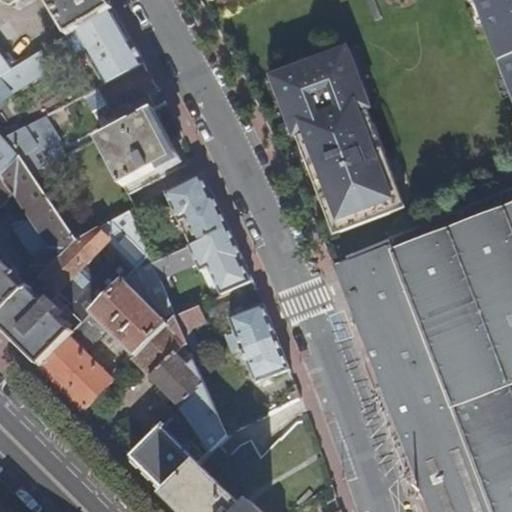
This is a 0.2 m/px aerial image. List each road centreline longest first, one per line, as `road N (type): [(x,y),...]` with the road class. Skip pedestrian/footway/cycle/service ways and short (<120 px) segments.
road 1 (residential): [(378,511),(306,299),(147,0)]
road 2 (primary): [(0,427),(85,511)]
